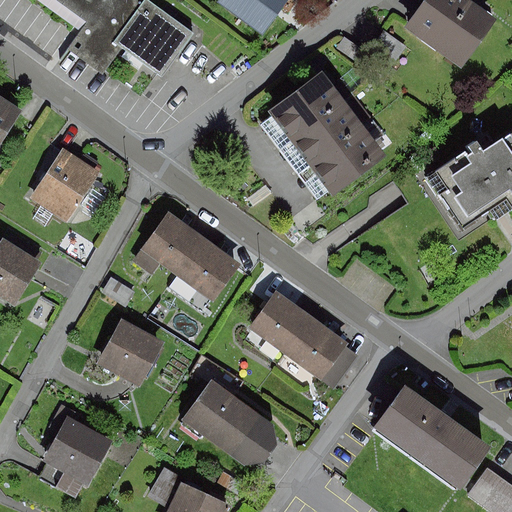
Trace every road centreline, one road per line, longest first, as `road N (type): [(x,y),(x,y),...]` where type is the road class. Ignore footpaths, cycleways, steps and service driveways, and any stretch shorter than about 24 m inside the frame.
road 1 (residential): [(158,161),(416,345)]
road 2 (residential): [(365,0),(158,161)]
road 3 (residential): [(0,51),(158,161)]
road 4 (residential): [(416,345),(511,417)]
